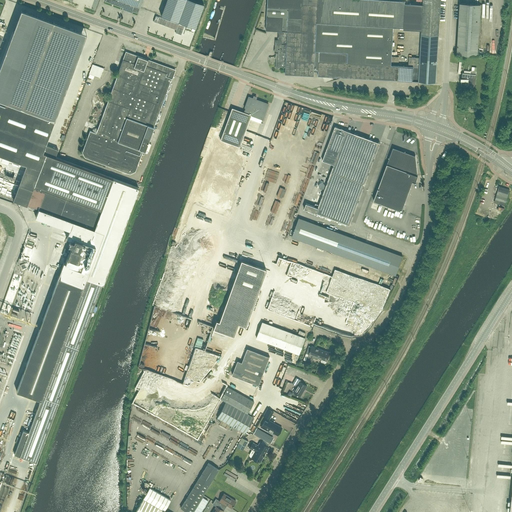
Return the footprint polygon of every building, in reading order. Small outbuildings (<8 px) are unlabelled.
[(104,0),(104,1),(124,8),(127,9),(126,11),(132,13),(132,11),(137,13),(142,0),(104,0)] [(156,15),(153,21),(176,29),(175,32),(181,34),(184,26),(181,25),(181,23),(195,27),(203,4),(193,0),(166,0),(161,15),(179,22),(178,24),(156,15)] [(435,82),(435,81),(440,0),(423,0),(423,4),(404,3),(404,1),(394,0),(267,0),(266,17),(266,30),(283,31),(282,44),(281,49),(278,49),(275,49),(275,52),(276,52),(275,57),(277,59),(277,64),(276,64),(276,67),(277,67),(278,67),(285,67),(285,74),(313,75),(314,70),(318,70),(318,76),(412,81),(412,80),(419,80),(419,81),(423,81),(435,82)] [(480,4),(460,3),(457,53),(477,55),(480,4)] [(73,56),(11,34),(0,64),(0,155),(39,170),(33,185),(34,185),(27,204),(38,208),(35,217),(69,230),(66,238),(70,239),(68,245),(71,246),(65,263),(63,262),(16,391),(40,399),(28,432),(23,430),(14,454),(20,456),(36,462),(102,284),(103,284),(138,187),(113,178),(55,157),(58,149),(45,145),(54,120),(50,119),(73,56)] [(147,59),(125,52),(117,75),(116,74),(116,75),(117,75),(112,87),(112,88),(108,100),(107,100),(108,100),(97,129),(95,128),(92,130),(92,131),(89,130),(82,152),(84,157),(129,173),(135,171),(141,153),(144,154),(145,151),(171,78),(175,70),(148,60),(148,59),(147,58),(147,59)] [(102,78),(105,68),(93,64),(89,77),(94,79),(95,75),(102,78)] [(476,71),(471,71),(470,74),(462,73),(461,85),(474,87),(476,74),(476,71)] [(268,104),(248,97),(247,101),(244,107),(245,107),(244,112),(242,111),(241,111),(231,108),(220,140),(239,147),(250,115),(262,119),(268,104)] [(379,143),(335,126),(322,160),(334,164),(318,208),(306,203),(304,208),(316,213),(349,225),(379,143)] [(393,147),(374,200),(402,210),(413,180),(415,181),(418,175),(416,155),(393,147)] [(211,160),(221,163),(223,155),(214,152),(211,160)] [(509,189),(498,186),(497,191),(499,191),(498,194),(496,194),(495,199),(500,201),(499,204),(505,205),(505,203),(509,189)] [(402,256),(299,218),(292,237),(395,275),(402,256)] [(249,253),(210,239),(207,248),(206,248),(200,267),(188,263),(166,324),(179,328),(174,342),(185,346),(190,332),(202,336),(207,322),(209,322),(209,321),(212,322),(213,320),(216,321),(214,328),(234,335),(239,322),(246,325),(266,269),(246,262),(249,253)] [(256,338),(299,354),(305,338),(262,322),(256,338)] [(311,347),(309,346),(303,359),(309,361),(312,355),(321,359),(320,361),(321,362),(324,363),(325,363),(329,352),(311,346),(311,347)] [(269,357),(248,348),(243,362),(238,360),(233,375),(259,384),(260,380),(279,387),(283,375),(279,374),(282,367),(268,361),(269,357)] [(300,380),(296,377),(292,384),(296,386),(293,392),(300,396),(306,385),(300,381),(300,380)] [(253,401),(232,390),(216,417),(244,433),(253,417),(246,414),(253,401)] [(268,407),(284,415),(290,404),(285,401),(284,404),(273,398),(268,407)] [(273,411),(267,408),(263,416),(269,419),(273,411)] [(279,426),(268,420),(267,424),(263,422),(260,427),(266,430),(267,428),(275,433),(277,430),(279,426)] [(248,441),(241,437),(238,442),(245,446),(248,441)] [(268,447),(259,442),(257,446),(252,443),(249,448),(252,449),(249,454),(249,455),(249,456),(250,456),(250,457),(251,457),(255,460),(255,459),(260,461),(268,447)] [(218,469),(207,463),(180,508),(187,511),(191,511),(196,505),(200,508),(203,502),(206,503),(209,498),(203,494),(218,469)] [(149,487),(147,486),(144,491),(146,492),(142,499),(134,511),(164,511),(163,511),(170,499),(149,487)] [(213,502),(221,506),(223,504),(224,504),(231,508),(235,501),(223,494),(219,501),(215,499),(213,502)] [(221,506),(213,502),(212,504),(215,506),(211,511),(222,511),(223,511),(220,509),(221,506)]
